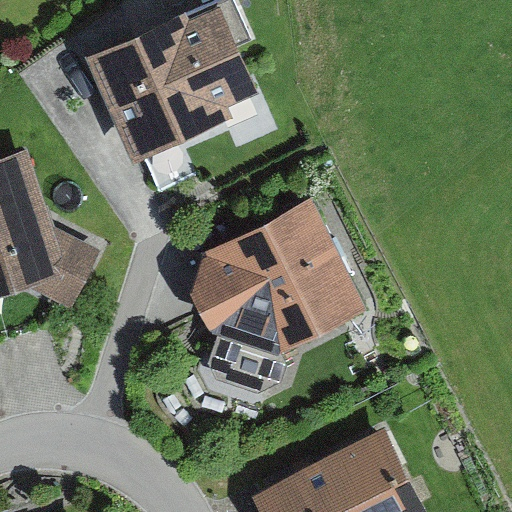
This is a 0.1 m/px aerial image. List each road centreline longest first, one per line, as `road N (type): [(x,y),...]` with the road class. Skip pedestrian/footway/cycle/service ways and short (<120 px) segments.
road 1 (residential): [(0,451),(55,441),(134,459),(185,511)]
road 2 (unknown): [(74,118),(154,231)]
